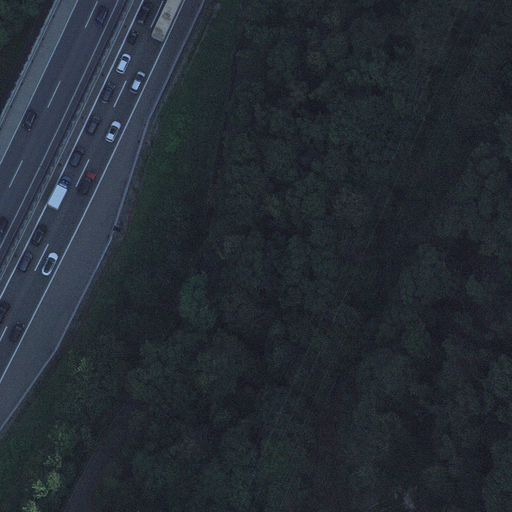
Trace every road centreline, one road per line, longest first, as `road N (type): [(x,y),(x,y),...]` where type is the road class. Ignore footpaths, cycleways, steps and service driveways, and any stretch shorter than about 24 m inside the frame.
road 1 (track): [(70,511),(195,298),(240,71),(266,0)]
road 2 (motorway): [(0,338),(161,0)]
road 3 (motorway): [(97,0),(0,206)]
